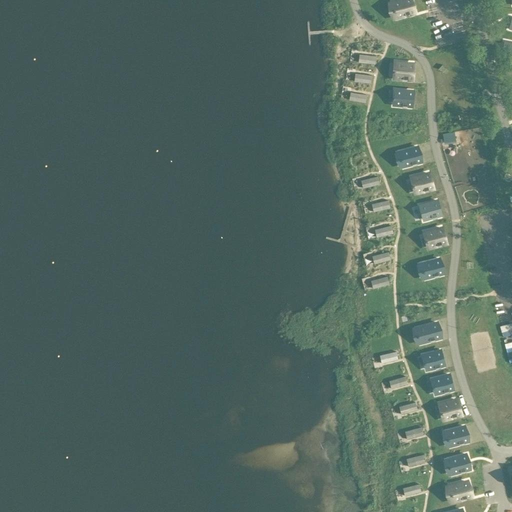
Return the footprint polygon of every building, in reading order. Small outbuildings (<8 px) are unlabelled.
[(393,3),(392,3),(392,4),(393,3),(394,10),(394,12),(395,12),(396,16),(396,17),(397,17),(396,17),(405,14),(405,15),(409,14),(409,13),(414,12),(414,11),(414,12),(410,0),(404,0),(393,3)] [(442,0),(444,8),(451,6),(449,0),(442,0)] [(370,18),(387,12),(384,4),(367,10),(370,18)] [(498,13),(501,30),(507,29),(504,12),(498,13)] [(373,25),(379,23),(377,16),(371,18),(373,25)] [(452,30),(455,41),(462,39),(459,28),(452,30)] [(511,42),(504,41),(501,53),(511,55),(511,42)] [(356,62),(374,64),(375,56),(357,54),(356,62)] [(470,54),(449,58),(452,72),(459,71),(458,66),(472,63),(470,54)] [(393,77),(402,78),(402,79),(402,78),(406,79),(406,78),(411,79),(412,79),(412,78),(411,78),(413,65),(413,64),(412,64),(412,65),(394,63),(395,63),(394,63),(393,70),(393,72),(393,77)] [(352,81),(370,83),(371,75),(353,73),(352,81)] [(412,92),(412,91),(411,91),(394,90),(393,90),(393,97),(392,97),(392,99),(392,103),(392,104),(401,105),(405,105),(405,106),(406,105),(410,105),(410,106),(411,106),(411,105),(412,92)] [(347,100),(365,102),(365,94),(348,92),(347,100)] [(425,126),(432,126),(430,108),(422,109),(425,126)] [(404,115),(408,130),(414,128),(410,113),(404,115)] [(390,132),(396,131),(394,118),(380,120),(382,127),(389,125),(390,132)] [(421,137),(426,157),(432,155),(427,135),(421,137)] [(402,165),(402,166),(403,166),(402,166),(411,164),(415,163),(415,162),(420,161),(417,148),(417,147),(416,147),(416,148),(399,152),(398,152),(398,153),(399,153),(400,159),(400,161),(401,161),(402,165)] [(429,174),(428,174),(411,178),(410,178),(410,179),(411,179),(412,185),(412,186),(412,188),(413,187),(414,192),(415,192),(414,192),(423,190),(423,191),(423,190),(427,189),(427,190),(427,189),(432,187),(432,188),(432,187),(429,174)] [(361,189),(379,184),(377,176),(359,181),(361,189)] [(456,199),(458,216),(466,215),(463,197),(456,199)] [(372,212),(390,207),(388,200),(370,204),(372,212)] [(444,200),(439,201),(441,220),(447,219),(444,200)] [(437,201),(436,201),(419,205),(418,205),(418,206),(420,212),(419,213),(420,215),(421,214),(422,219),(430,217),(431,218),(431,217),(435,216),(435,217),(435,216),(440,214),(440,215),(440,214),(436,201),(437,201)] [(376,237),(394,233),(392,225),(374,229),(376,237)] [(445,243),(445,242),(442,229),(441,229),(424,233),(423,233),(423,234),(424,234),(425,240),(425,241),(425,242),(426,242),(427,247),(428,247),(436,245),(436,246),(436,245),(440,244),(445,242),(445,243)] [(373,264),(391,260),(388,252),(371,257),(373,264)] [(410,264),(408,252),(401,253),(402,264),(410,264)] [(424,277),(424,278),(425,277),(433,275),(433,276),(437,275),(437,274),(442,273),(442,272),(439,260),(439,259),(438,259),(421,264),(420,264),(421,264),(422,271),(422,273),(423,273),(424,277)] [(388,268),(368,271),(369,279),(389,275),(388,268)] [(422,274),(416,275),(419,295),(425,294),(422,274)] [(372,289),(389,284),(387,277),(370,281),(372,289)] [(371,291),(374,304),(380,303),(377,290),(371,291)] [(478,303),(480,310),(476,311),(478,317),(485,315),(481,302),(478,303)] [(413,319),(407,320),(412,337),(417,336),(413,319)] [(417,329),(416,329),(416,330),(417,330),(418,336),(418,338),(419,338),(420,342),(420,343),(421,343),(429,341),(433,340),(433,339),(438,338),(435,325),(435,324),(434,324),(434,325),(417,329)] [(511,326),(503,327),(504,336),(511,335),(511,326)] [(486,330),(487,340),(496,339),(495,330),(486,330)] [(470,334),(471,346),(481,344),(480,333),(470,334)] [(440,352),(440,351),(439,351),(422,356),(424,363),(423,363),(423,365),(424,365),(425,369),(425,370),(426,370),(426,369),(434,367),(434,368),(438,367),(439,367),(438,366),(443,365),(444,365),(443,364),(440,352)] [(380,364),(397,359),(395,352),(378,356),(380,364)] [(507,364),(499,366),(504,384),(511,382),(507,364)] [(449,375),(448,374),(448,375),(431,379),(430,379),(430,380),(432,386),(431,386),(432,388),(433,388),(434,393),(442,391),(442,392),(443,391),(447,390),(451,388),(452,389),(452,388),(448,375),(449,375)] [(467,377),(469,388),(475,387),(473,376),(467,377)] [(389,389),(406,384),(404,377),(387,381),(389,389)] [(457,401),(457,400),(456,400),(456,401),(439,405),(438,405),(438,406),(439,406),(440,412),(440,414),(441,414),(442,418),(442,419),(450,416),(451,417),(455,416),(455,415),(460,414),(457,401)] [(399,414),(416,410),(414,402),(397,407),(399,414)] [(432,431),(439,430),(436,414),(430,415),(432,431)] [(399,419),(393,420),(396,439),(402,438),(399,419)] [(392,424),(374,424),(374,433),(392,433),(392,424)] [(405,439),(422,435),(420,427),(403,432),(405,439)] [(446,431),(445,431),(446,432),(447,438),(447,439),(447,441),(448,440),(449,445),(450,445),(458,443),(458,444),(458,443),(462,442),(462,443),(462,442),(467,440),(467,441),(467,440),(464,427),(463,427),(446,431)] [(406,468),(424,463),(422,455),(404,460),(406,468)] [(447,459),(447,460),(449,466),(448,467),(449,469),(449,468),(451,473),(450,473),(451,473),(459,471),(459,472),(460,472),(460,471),(463,470),(464,471),(464,470),(468,469),(469,469),(469,468),(465,455),(448,459),(447,459)] [(452,500),(452,501),(453,500),(461,498),(461,499),(461,498),(465,497),(465,498),(465,497),(470,496),(470,495),(467,482),(466,482),(449,487),(448,487),(449,487),(450,494),(450,496),(451,496),(452,500)] [(403,497),(420,492),(418,484),(401,489),(403,497)]
